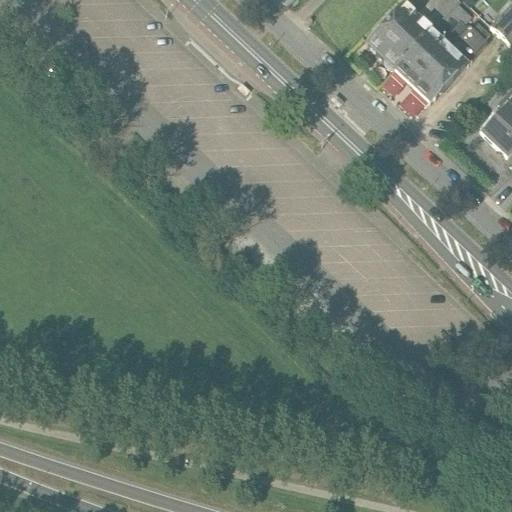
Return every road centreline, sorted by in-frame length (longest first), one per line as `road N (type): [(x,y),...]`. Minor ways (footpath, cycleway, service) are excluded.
road 1 (secondary): [(511,304),(195,0)]
road 2 (unclassified): [(511,244),(251,0)]
road 3 (primary): [(195,511),(0,449)]
